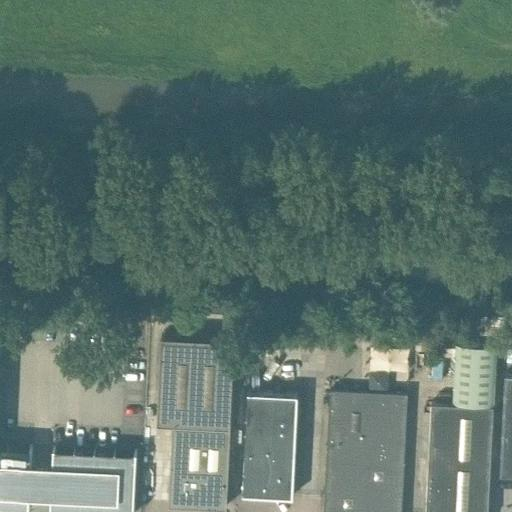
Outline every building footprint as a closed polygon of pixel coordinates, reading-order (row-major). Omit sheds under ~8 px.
[(173,423),(231,425),(236,338),(162,334),(158,422),(173,423)] [(425,511),(488,511),(494,404),(497,344),(457,342),(454,402),(432,401),(425,511)] [(504,370),(499,473),(501,473),(511,473),(511,370),(506,370),(504,370)] [(330,388),(323,511),(401,511),(408,392),(330,388)] [(298,392),(249,389),(243,491),(293,493),(298,392)] [(227,507),(231,425),(173,423),(169,504),(227,507)] [(0,507),(29,508),(32,446),(0,443),(0,507)] [(31,479),(30,488),(51,489),(50,510),(101,511),(134,511),(137,450),(53,446),(52,468),(31,467),(31,479)]
